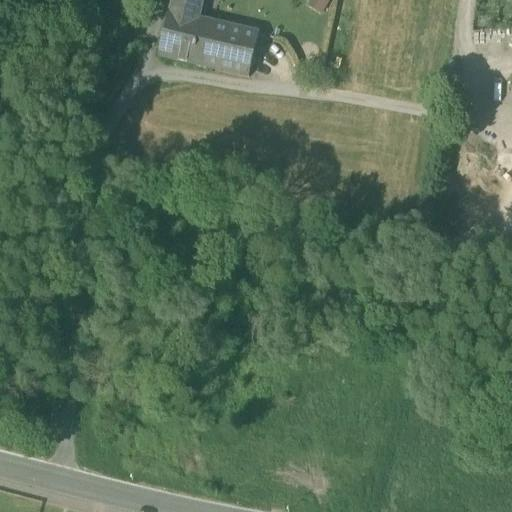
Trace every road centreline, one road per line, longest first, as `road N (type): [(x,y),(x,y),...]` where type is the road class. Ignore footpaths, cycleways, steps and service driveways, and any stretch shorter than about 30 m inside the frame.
road 1 (track): [(60,482),(88,185),(144,64)]
road 2 (track): [(144,64),(248,87),(318,88),(445,117)]
road 3 (tertiary): [(176,511),(0,466)]
